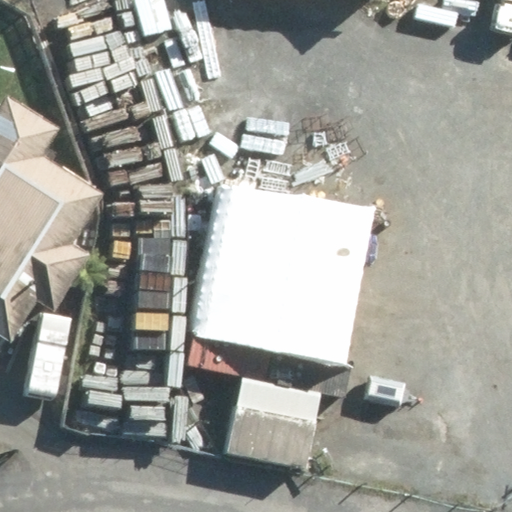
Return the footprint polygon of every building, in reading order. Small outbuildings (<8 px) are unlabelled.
[(309,41),(219,0),(71,0),(283,97),(309,41)] [(316,0),(242,0),(304,27),(316,0)] [(1,100),(0,102),(0,350),(3,345),(10,349),(35,307),(54,318),(89,260),(72,249),(102,199),(40,162),(57,134),(1,100)] [(511,161),(496,160),(493,185),(511,187),(511,161)] [(295,443),(315,325),(242,313),(222,431),(295,443)]
